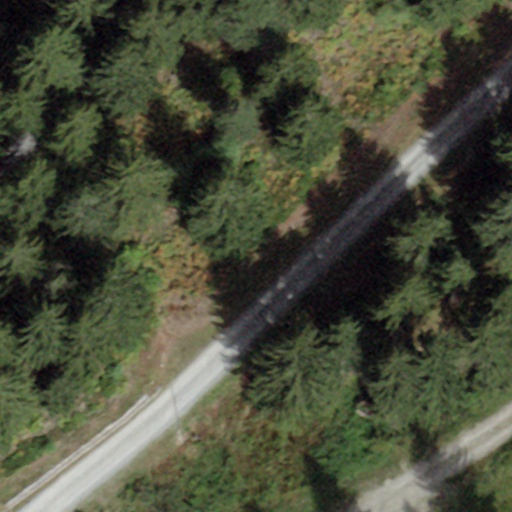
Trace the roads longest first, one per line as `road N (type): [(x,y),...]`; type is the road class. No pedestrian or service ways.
road 1 (track): [(48,511),(511,78)]
road 2 (track): [(511,422),(360,511)]
